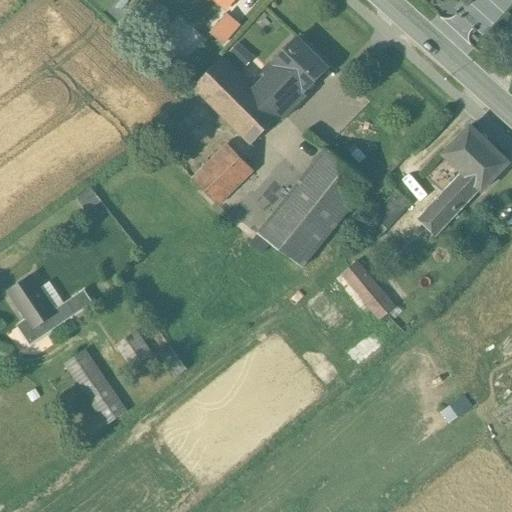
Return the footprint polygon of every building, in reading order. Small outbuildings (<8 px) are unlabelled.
[(236,0),(212,0),(226,12),(236,0)] [(227,14),(211,33),(225,45),(241,26),(227,14)] [(328,69),(297,38),(273,63),(282,72),(303,93),(304,93),(328,69)] [(261,63),(237,40),(223,57),(245,79),(261,63)] [(245,79),(223,57),(195,88),(251,145),(282,115),(260,94),(254,87),(245,79)] [(282,72),(273,63),(263,73),(266,76),(254,87),(260,94),(282,72)] [(303,93),(282,72),(260,94),(282,115),(303,93)] [(509,163),(470,126),(444,154),(462,172),(480,189),(483,191),(509,163)] [(227,141),(193,176),(221,204),(256,169),(227,141)] [(347,214),(375,178),(327,144),(300,178),(259,229),(305,266),(347,214)] [(480,189),(462,172),(435,201),(453,218),(480,189)] [(80,197),(80,202),(89,213),(102,203),(91,188),(80,197)] [(397,191),(383,205),(380,202),(370,212),(388,229),(411,204),(397,191)] [(453,218),(435,201),(419,218),(437,235),(453,218)] [(341,275),(380,320),(396,306),(359,261),(341,275)] [(31,276),(9,292),(27,319),(17,326),(31,345),(93,303),(84,290),(64,304),(55,310),(40,288),(31,276)] [(138,329),(117,344),(138,375),(160,360),(138,329)] [(173,347),(162,355),(177,376),(188,368),(173,347)] [(86,348),(64,363),(107,425),(129,410),(86,348)] [(465,396),(443,411),(451,422),(472,407),(465,396)]
